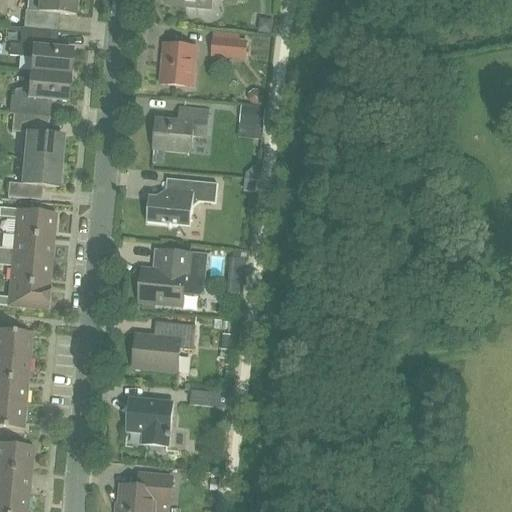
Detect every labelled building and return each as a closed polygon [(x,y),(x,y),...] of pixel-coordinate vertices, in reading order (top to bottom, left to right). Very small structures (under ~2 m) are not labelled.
[(23,29),(50,31),(52,32),(54,14),(77,16),(78,0),(28,0),(26,29),(23,29)] [(213,10),(213,0),(171,0),(171,6),(213,10)] [(258,34),(271,35),(273,21),(259,19),(258,34)] [(73,51),(49,49),(50,31),(23,29),(21,46),(10,45),(9,55),(33,58),(32,73),(71,77),(73,51)] [(216,40),(214,56),(246,59),(248,43),(216,40)] [(163,85),(195,89),(199,49),(167,46),(163,85)] [(14,115),(44,118),(41,118),(43,100),(68,102),(71,77),(32,73),(30,88),(15,90),(14,96),(13,96),(12,108),(2,107),(1,112),(11,113),(11,115),(14,115)] [(262,107),(263,97),(260,92),(253,91),(249,95),(248,101),(252,106),(262,107)] [(241,106),(239,130),(257,133),(263,133),(266,109),(241,106)] [(156,150),(192,154),(194,136),(207,137),(210,113),(186,110),(185,124),(159,121),(156,150)] [(28,134),(25,159),(63,163),(65,136),(42,134),(44,118),(14,115),(13,132),(28,134)] [(255,132),(254,141),(262,141),(263,133),(257,133),(255,132)] [(60,189),(63,163),(25,159),(23,185),(10,184),(8,198),(36,201),(37,187),(60,189)] [(149,224),(193,228),(195,209),(202,203),(218,205),(220,185),(183,181),(182,194),(175,193),(167,199),(152,197),(149,224)] [(245,181),(243,193),(256,194),(257,183),(245,181)] [(18,219),(16,236),(56,239),(58,215),(1,209),(0,218),(18,219)] [(0,249),(0,257),(53,263),(56,239),(16,236),(15,251),(0,249)] [(184,307),(185,296),(200,297),(204,293),(208,256),(161,252),(159,273),(145,272),(143,303),(184,307)] [(0,266),(13,268),(12,283),(51,287),(53,263),(0,257),(0,266)] [(230,260),(228,284),(243,286),(246,261),(230,260)] [(0,306),(49,311),(51,287),(12,283),(10,299),(0,297),(0,306)] [(223,335),(221,351),(233,352),(236,323),(229,322),(229,323),(222,322),(214,321),(213,330),(220,331),(220,330),(228,331),(227,336),(223,335)] [(136,370),(180,374),(182,351),(195,352),(197,328),(179,326),(178,340),(139,336),(136,370)] [(0,355),(33,359),(35,334),(0,330),(0,355)] [(0,378),(30,382),(33,359),(0,355),(0,378)] [(0,402),(28,406),(30,382),(0,378),(0,402)] [(193,391),(192,406),(231,410),(232,395),(193,391)] [(0,427),(25,430),(28,406),(0,402),(0,427)] [(130,431),(147,433),(146,446),(169,447),(170,439),(175,439),(175,434),(172,433),(175,406),(132,402),(130,431)] [(0,469),(32,473),(35,448),(0,444),(0,469)] [(0,493),(30,496),(32,473),(0,469),(0,493)] [(121,511),(156,511),(157,506),(172,508),(174,479),(142,476),(141,489),(124,488),(121,511)] [(211,480),(210,491),(217,492),(219,481),(211,480)] [(0,511),(28,511),(30,496),(0,493),(0,511)]
